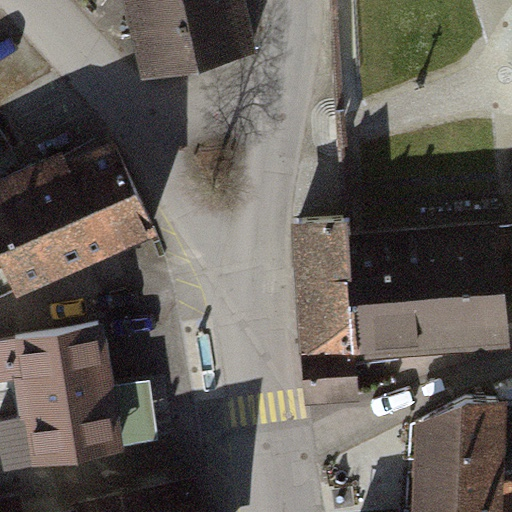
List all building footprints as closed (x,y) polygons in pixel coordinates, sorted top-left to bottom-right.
[(238,0),(118,0),(131,68),(247,47),(238,0)] [(91,133),(0,174),(0,286),(133,226),(91,133)] [(494,342),(483,214),(414,219),(424,347),(494,342)] [(424,347),(414,219),(344,225),(355,353),(424,347)] [(511,222),(500,223),(510,320),(511,320),(511,222)] [(355,353),(344,225),(298,224),(309,403),(359,399),(355,353)] [(0,464),(108,443),(85,323),(0,339),(0,374),(2,374),(10,418),(0,419),(0,464)] [(398,426),(396,510),(471,511),(493,511),(496,396),(437,395),(398,426)] [(196,511),(184,458),(0,498),(0,511),(196,511)]
